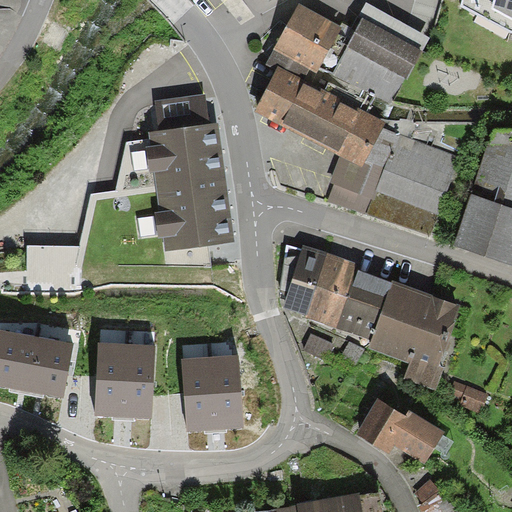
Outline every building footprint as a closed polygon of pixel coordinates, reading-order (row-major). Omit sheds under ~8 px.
[(511,36),(511,0),(466,0),(464,10),(510,36),(511,36)] [(349,39),(354,42),(336,76),(392,106),(429,40),(367,6),(349,39)] [(342,29),(298,7),(275,52),(318,76),(342,29)] [(385,123),(278,70),(256,116),(341,158),(362,169),(382,129),(385,123)] [(511,118),(501,115),(457,247),(511,264),(511,118)] [(218,128),(151,138),(161,216),(155,216),(158,242),(164,241),(167,264),(213,266),(210,250),(235,246),(218,128)] [(362,169),(341,158),(330,184),(335,186),(328,202),(363,214),(369,200),(374,202),(378,192),(439,214),(460,158),(382,129),(362,169)] [(161,216),(151,138),(128,145),(115,193),(90,197),(80,248),(28,250),(27,286),(83,288),(114,284),(215,284),(213,266),(167,264),(164,241),(158,242),(155,216),(161,216)] [(329,256),(303,248),(282,309),(306,319),(329,256)] [(359,267),(329,256),(306,319),(336,330),(357,273),(359,267)] [(357,273),(336,330),(372,343),(394,285),(357,273)] [(394,285),(372,343),(369,351),(410,366),(405,381),(437,392),(445,371),(438,368),(460,309),(394,285)] [(78,341),(0,327),(0,387),(67,400),(78,341)] [(312,336),(304,352),(328,363),(335,346),(312,336)] [(159,344),(98,342),(95,408),(156,411),(159,344)] [(363,351),(351,344),(340,364),(353,371),(363,351)] [(239,381),(187,385),(190,429),(242,425),(239,381)] [(489,394),(456,382),(450,399),(459,402),(458,405),(482,414),(489,394)] [(405,420),(377,402),(355,437),(390,459),(396,449),(425,467),(436,449),(446,455),(453,444),(444,438),(446,435),(410,412),(405,420)] [(360,500),(360,497),(299,507),(299,511),(381,511),(379,497),(360,500)] [(440,498),(420,509),(421,511),(458,511),(452,499),(443,504),(440,498)]
